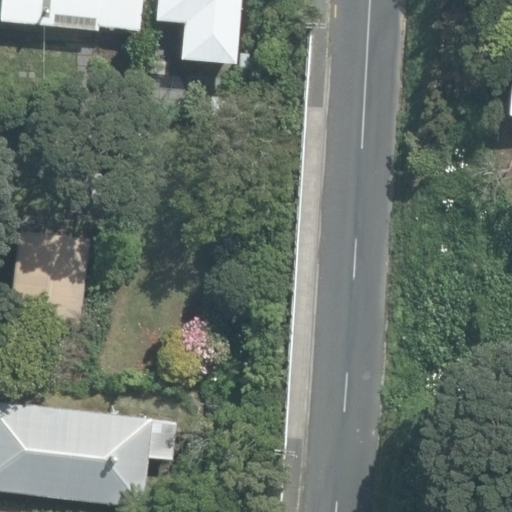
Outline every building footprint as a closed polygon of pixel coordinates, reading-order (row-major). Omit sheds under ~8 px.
[(0,0),(0,16),(94,26),(94,22),(137,26),(139,0),(0,0)] [(178,55),(232,60),(237,0),(155,0),(154,18),(181,21),(178,55)] [(5,318),(77,326),(87,237),(14,229),(5,318)] [(3,362),(50,367),(53,333),(6,329),(3,362)] [(0,485),(138,502),(144,453),(169,456),(174,417),(0,396),(0,485)]
